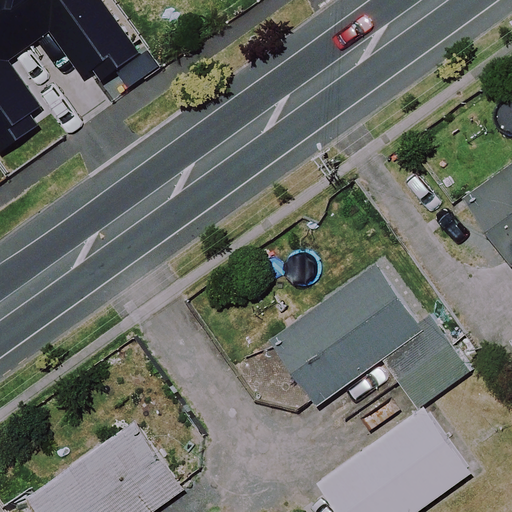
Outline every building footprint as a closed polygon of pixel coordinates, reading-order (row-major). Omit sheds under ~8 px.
[(27,0),(4,0),(12,10),(27,0)] [(511,164),(462,200),(510,268),(511,266),(511,164)] [(425,327),(378,264),(273,343),(321,407),(384,359),(421,408),(473,369),(435,319),(425,327)] [(419,511),(475,473),(428,408),(323,483),(343,511),(419,511)] [(153,511),(186,489),(138,422),(28,502),(34,511),(153,511)]
